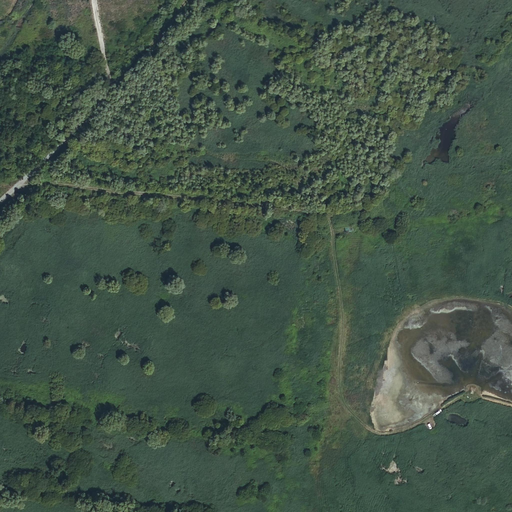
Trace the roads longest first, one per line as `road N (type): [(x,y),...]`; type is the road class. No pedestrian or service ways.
road 1 (track): [(18,186),(52,182),(341,213)]
road 2 (track): [(18,186),(107,99),(94,0)]
road 3 (track): [(107,99),(197,0)]
